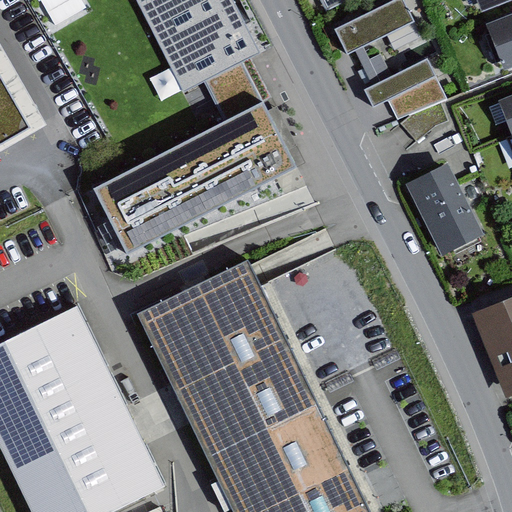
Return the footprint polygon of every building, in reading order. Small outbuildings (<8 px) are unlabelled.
[(32,0),(37,8),(50,0),(32,0)] [(235,0),(203,0),(49,74),(136,255),(317,168),(235,0)] [(511,0),(477,0),(482,11),(511,0)] [(400,1),(332,33),(347,65),(415,33),(400,1)] [(511,19),(490,28),(505,69),(511,66),(511,19)] [(0,155),(45,130),(0,52),(0,155)] [(425,63),(363,95),(373,114),(435,82),(425,63)] [(511,100),(501,105),(511,131),(511,100)] [(447,170),(409,189),(443,254),(481,235),(447,170)] [(248,266),(138,319),(232,511),(367,511),(253,276),(248,266)] [(78,302),(0,339),(0,443),(33,511),(108,511),(165,485),(78,302)] [(511,305),(476,321),(507,397),(511,394),(511,305)]
